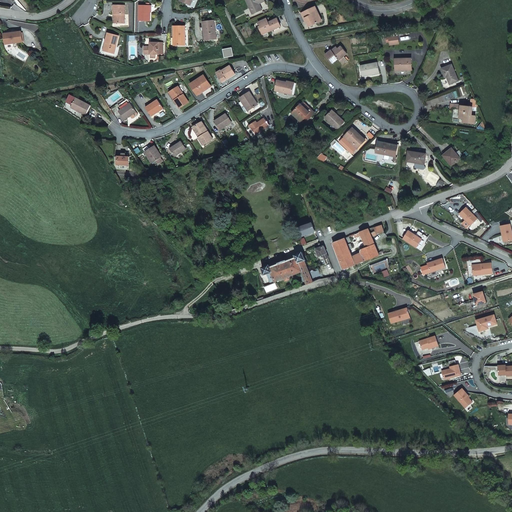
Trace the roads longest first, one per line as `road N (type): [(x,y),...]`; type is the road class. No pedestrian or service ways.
road 1 (unclassified): [(326,238),(340,276),(246,308),(157,317),(58,351),(0,348)]
road 2 (tertiary): [(511,446),(323,451),(254,472),(198,511)]
road 3 (residential): [(117,132),(170,128),(272,67),(322,70)]
road 4 (residential): [(341,91),(391,129),(413,122),(418,111),(409,92),(360,91)]
